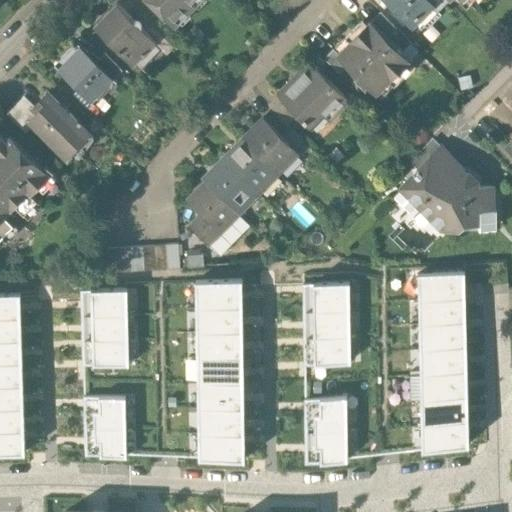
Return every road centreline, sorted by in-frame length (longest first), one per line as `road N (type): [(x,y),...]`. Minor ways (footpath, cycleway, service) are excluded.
road 1 (residential): [(0,478),(322,466),(352,475),(500,469)]
road 2 (residential): [(496,303),(500,469)]
